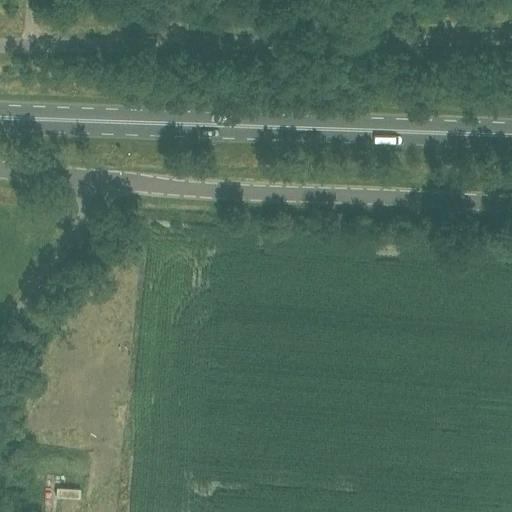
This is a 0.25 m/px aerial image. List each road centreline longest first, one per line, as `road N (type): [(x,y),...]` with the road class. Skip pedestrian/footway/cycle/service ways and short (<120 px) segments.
road 1 (primary): [(511,136),(0,118)]
road 2 (unclassified): [(0,49),(511,39)]
road 3 (unclassified): [(511,207),(101,181)]
road 4 (unclassified): [(0,339),(77,232),(101,181)]
